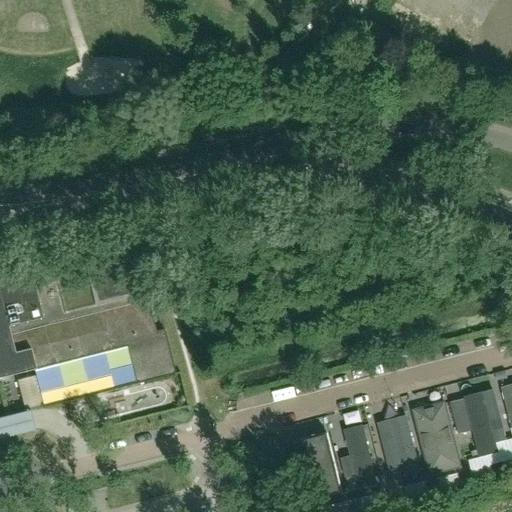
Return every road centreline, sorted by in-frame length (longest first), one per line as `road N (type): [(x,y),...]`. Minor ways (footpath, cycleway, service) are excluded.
road 1 (secondary): [(511,141),(452,125),(383,125),(309,137),(186,176)]
road 2 (secondary): [(186,176),(328,177),(440,189),(511,212)]
road 3 (residential): [(201,433),(511,354)]
road 4 (residential): [(0,484),(201,433)]
road 5 (secondary): [(0,208),(186,176)]
